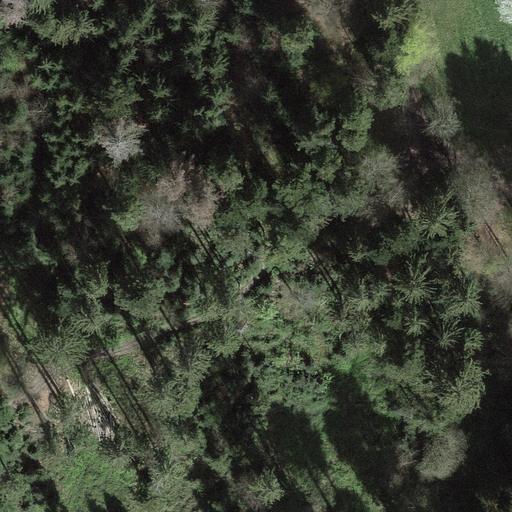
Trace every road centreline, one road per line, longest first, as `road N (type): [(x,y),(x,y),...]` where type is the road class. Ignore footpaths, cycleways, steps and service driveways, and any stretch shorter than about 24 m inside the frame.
road 1 (track): [(429,134),(239,295),(193,322),(69,362),(32,384),(0,422)]
road 2 (track): [(511,198),(429,134),(413,95),(398,0)]
